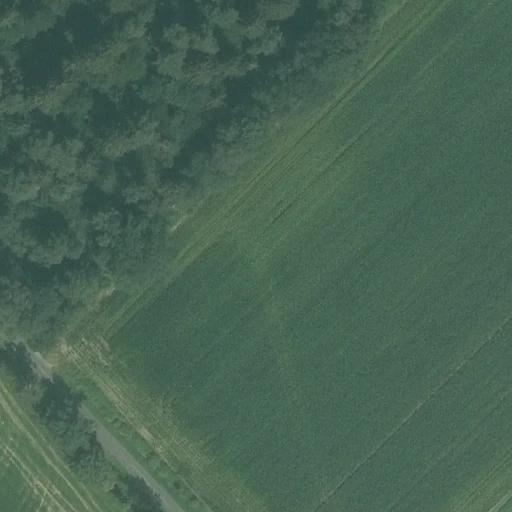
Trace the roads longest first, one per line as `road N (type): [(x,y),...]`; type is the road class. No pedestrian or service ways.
road 1 (track): [(213,451),(241,435),(499,173)]
road 2 (track): [(35,347),(106,353),(213,451),(233,511)]
road 3 (unclassified): [(0,309),(190,511)]
